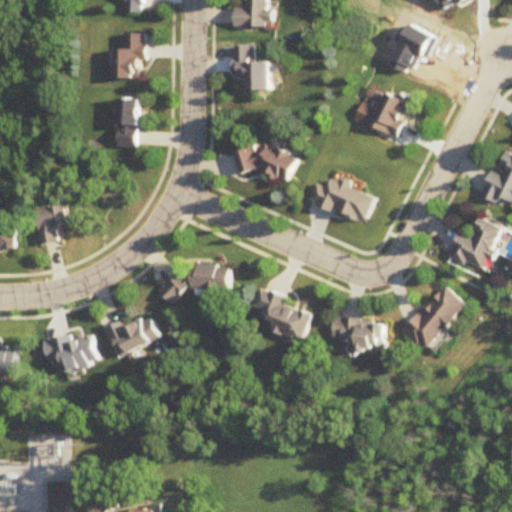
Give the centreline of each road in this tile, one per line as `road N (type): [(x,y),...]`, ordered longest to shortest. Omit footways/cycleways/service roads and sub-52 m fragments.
road 1 (residential): [(181,196),(357,271),(391,267),(503,58)]
road 2 (residential): [(0,296),(83,286),(131,256),(181,196),(192,128),(193,0)]
